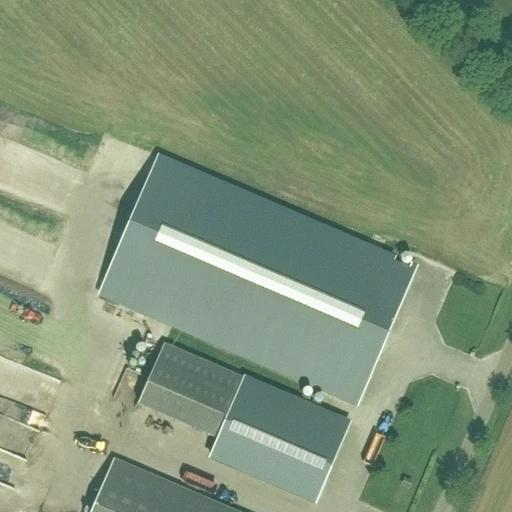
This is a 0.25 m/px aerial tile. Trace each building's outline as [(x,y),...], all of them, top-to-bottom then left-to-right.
[(356,406),(412,273),(157,163),(101,295),(355,403),(354,405),(356,406)] [(0,199),(5,202),(10,192),(21,197),(24,189),(25,179),(20,176),(24,168),(0,165),(0,199)] [(0,327),(2,328),(7,314),(47,327),(52,311),(0,293),(0,327)] [(244,382),(210,460),(313,504),(348,425),(346,424),(346,426),(244,382)] [(222,511),(112,465),(92,511),(222,511)]
